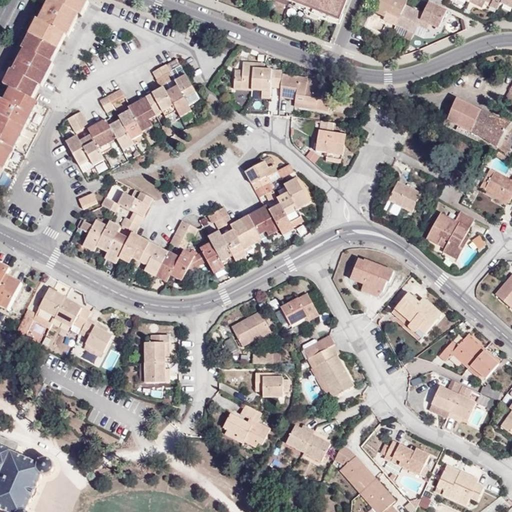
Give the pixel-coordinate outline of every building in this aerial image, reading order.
[(37,21),(30,35),(59,50),(66,36),(68,37),(79,15),(82,17),(89,2),(84,0),(50,0),(40,22),(37,21)] [(273,0),(306,13),(305,14),(321,20),(321,19),(329,22),(331,17),(340,20),(347,0),(273,0)] [(405,6),(408,1),(406,0),(380,0),(374,12),(385,18),(388,12),(399,18),(405,6)] [(497,10),(501,4),(502,0),(483,0),(491,4),(490,7),(497,10)] [(511,0),(502,0),(501,4),(511,8),(511,0)] [(439,29),(447,11),(429,2),(423,14),(418,25),(427,30),(429,25),(439,29)] [(405,38),(410,42),(418,25),(423,14),(405,6),(399,18),(396,25),(408,31),(405,38)] [(11,70),(4,85),(11,89),(33,100),(40,86),(42,88),(54,65),(52,64),(59,50),(30,35),(22,49),(25,50),(14,71),(11,70)] [(170,73),(181,67),(177,59),(153,73),(157,80),(170,73)] [(282,74),(282,70),(265,69),(265,64),(244,63),(243,73),(235,73),(234,90),(262,92),(271,92),(271,87),(271,84),(281,84),(282,74)] [(161,87),(174,80),(170,73),(157,80),(161,87)] [(281,88),(280,98),(288,99),(289,91),(297,92),(296,100),(295,102),(317,105),(316,111),(329,113),(332,88),(318,86),(307,84),(308,80),(308,79),(282,74),(281,84),(281,88)] [(189,107),(200,101),(186,76),(176,82),(178,87),(189,107)] [(167,94),(178,87),(176,82),(174,80),(161,87),(162,89),(165,88),(167,94)] [(178,112),(184,123),(195,117),(189,107),(178,87),(167,94),(178,112)] [(487,140),(498,147),(511,121),(511,87),(503,103),(511,107),(502,122),(456,99),(447,121),(458,126),(469,131),(487,140)] [(146,99),(156,116),(163,113),(166,118),(178,112),(167,94),(165,88),(162,89),(146,99)] [(0,168),(16,176),(50,109),(43,106),(33,100),(11,89),(5,101),(2,100),(0,104),(0,168)] [(113,105),(126,98),(121,90),(108,97),(113,105)] [(289,91),(288,99),(296,100),(297,92),(289,91)] [(115,109),(113,105),(108,97),(101,101),(107,113),(115,109)] [(150,120),(156,116),(146,99),(130,107),(128,108),(130,111),(142,133),(153,126),(150,120)] [(295,108),(316,111),(317,105),(295,102),(295,108)] [(133,141),(143,135),(142,133),(130,111),(119,117),(121,121),(133,141)] [(72,127),(86,120),(81,112),(68,119),(72,127)] [(76,134),(89,126),(86,120),(72,127),(76,134)] [(92,136),(102,154),(113,148),(110,143),(117,140),(110,127),(107,120),(91,129),(89,130),(92,136)] [(117,140),(124,151),(134,145),(133,141),(121,121),(110,127),(117,140)] [(335,123),(321,121),(316,151),(328,153),(342,155),(343,156),(346,142),(346,136),(333,134),(335,123)] [(469,131),(458,126),(456,130),(468,135),(469,131)] [(67,142),(80,167),(91,161),(81,142),(77,136),(67,142)] [(94,166),(105,160),(102,154),(92,136),(81,142),(91,161),(94,166)] [(342,155),(328,153),(326,161),(341,164),(342,155)] [(269,169),(274,166),(270,159),(265,163),(269,169)] [(277,172),(274,166),(269,169),(265,163),(246,173),(256,191),(269,184),(271,183),(268,178),(278,173),(277,172)] [(294,172),(290,165),(277,172),(278,173),(280,177),(281,179),(294,172)] [(0,189),(7,193),(16,176),(0,168),(0,189)] [(511,198),(511,181),(490,169),(480,187),(492,194),(508,203),(509,204),(511,198)] [(297,179),(285,185),(288,193),(298,210),(310,204),(297,179)] [(398,183),(388,201),(402,208),(412,213),(422,194),(398,183)] [(269,184),(256,191),(260,198),(266,195),(274,191),(269,184)] [(125,194),(119,205),(134,213),(144,218),(153,199),(136,191),(132,198),(125,194)] [(274,191),(266,195),(269,202),(277,198),(274,191)] [(290,223),(302,217),(298,211),(298,210),(288,193),(278,199),(281,206),(290,223)] [(98,204),(94,194),(79,200),(83,210),(98,204)] [(508,203),(492,194),(489,201),(505,210),(508,203)] [(107,198),(103,206),(115,213),(119,205),(107,198)] [(402,208),(388,201),(386,206),(400,213),(402,208)] [(280,230),(283,237),(295,230),(293,228),(291,223),(290,223),(281,206),(270,212),(280,230)] [(249,217),(260,236),(267,232),(269,236),(280,230),(270,212),(268,207),(265,208),(249,217)] [(224,208),(209,216),(213,224),(215,223),(229,216),(224,208)] [(467,236),(475,220),(460,212),(456,221),(441,213),(427,239),(438,245),(443,238),(449,243),(445,249),(459,257),(467,244),(463,241),(467,236)] [(144,218),(134,213),(131,221),(140,225),(144,218)] [(219,230),(232,223),(229,216),(215,223),(219,230)] [(245,250),(263,241),(260,236),(249,217),(234,225),(231,227),(234,231),(245,250)] [(293,228),(304,222),(302,217),(290,223),(291,223),(293,228)] [(99,218),(97,221),(108,227),(111,222),(102,218),(101,220),(99,218)] [(136,233),(140,225),(131,221),(126,219),(123,226),(136,233)] [(83,247),(95,252),(97,247),(108,227),(97,221),(94,227),(82,221),(78,229),(90,234),(83,247)] [(183,221),(179,229),(192,236),(194,238),(196,235),(198,230),(183,221)] [(108,227),(97,247),(109,253),(118,234),(122,228),(111,222),(108,227)] [(179,229),(175,236),(188,244),(192,236),(179,229)] [(234,257),(236,262),(248,256),(245,250),(234,231),(223,237),(234,257)] [(220,232),(209,238),(212,243),(223,263),(234,257),(223,237),(220,232)] [(109,253),(106,259),(117,265),(120,259),(130,239),(118,234),(109,253)] [(151,244),(135,236),(133,234),(130,239),(120,259),(130,264),(133,259),(141,263),(151,244)] [(475,239),(481,249),(488,244),(482,235),(475,239)] [(175,236),(171,244),(184,251),(188,244),(175,236)] [(443,238),(438,245),(445,249),(449,243),(443,238)] [(207,261),(214,274),(225,268),(223,263),(212,243),(201,249),(203,253),(207,261)] [(167,252),(151,244),(141,263),(148,266),(146,271),(157,277),(169,253),(167,252)] [(459,257),(445,249),(443,253),(458,261),(459,257)] [(184,251),(181,258),(171,276),(183,282),(188,272),(195,257),(184,251)] [(169,253),(157,277),(168,283),(171,276),(181,258),(169,253)] [(203,253),(195,257),(188,272),(207,261),(203,253)] [(138,268),(141,263),(133,259),(130,264),(131,265),(138,268)] [(364,285),(383,293),(387,283),(390,284),(394,272),(365,260),(365,262),(359,259),(351,279),(364,285)] [(11,270),(0,264),(0,306),(9,312),(23,285),(8,277),(11,270)] [(511,276),(496,295),(511,309),(511,276)] [(379,298),(383,293),(364,285),(362,291),(379,298)] [(89,319),(92,313),(66,300),(66,299),(49,290),(37,314),(28,310),(16,333),(26,337),(30,328),(34,320),(37,322),(51,329),(56,319),(72,328),(74,325),(83,330),(89,319)] [(291,327),(305,319),(318,313),(308,294),(282,308),(291,327)] [(419,330),(426,336),(443,315),(424,299),(420,303),(409,294),(395,309),(412,323),(409,326),(409,328),(413,332),(415,333),(416,333),(419,330)] [(420,342),(426,336),(419,330),(416,333),(415,333),(413,332),(409,328),(409,326),(412,323),(395,309),(392,313),(405,325),(403,328),(420,342)] [(258,340),(271,332),(261,312),(232,327),(243,347),(258,340)] [(318,313),(305,319),(307,323),(319,316),(318,313)] [(106,328),(89,319),(83,330),(80,335),(89,339),(86,344),(104,354),(113,336),(107,333),(104,332),(106,328)] [(72,330),(80,335),(83,330),(74,325),(72,328),(72,330)] [(273,336),(271,332),(258,340),(260,343),(273,336)] [(467,337),(499,364),(502,362),(469,334),(467,337)] [(166,369),(166,357),(165,353),(170,353),(169,335),(151,336),(151,344),(146,344),(145,352),(146,364),(146,384),(171,383),(170,373),(166,373),(166,369)] [(309,359),(335,345),(331,336),(304,351),(309,359)] [(486,380),(499,364),(467,337),(458,347),(453,342),(440,356),(446,362),(452,354),(479,378),(482,376),(486,380)] [(104,354),(86,344),(84,349),(101,358),(104,354)] [(337,356),(340,354),(335,345),(309,359),(314,369),(317,367),(330,392),(333,398),(354,386),(337,356)] [(254,364),(281,364),(282,353),(254,353),(254,364)] [(326,394),(330,392),(317,367),(314,369),(312,370),(326,394)] [(263,392),(263,398),(284,398),(284,378),(278,378),(278,374),(256,374),(256,392),(263,392)] [(477,404),(440,387),(429,411),(448,419),(449,417),(458,421),(460,417),(463,419),(469,421),(477,404)] [(262,414),(245,405),(241,414),(250,419),(247,423),(231,414),(224,428),(227,430),(238,436),(238,437),(245,441),(245,442),(256,448),(259,443),(263,445),(271,430),(258,423),(262,414)] [(511,405),(510,409),(511,410),(511,412),(502,427),(511,435),(511,405)] [(496,422),(502,427),(511,412),(511,410),(510,409),(507,406),(496,422)] [(332,444),(326,442),(323,440),(325,437),(307,427),(305,431),(301,429),(296,426),(287,444),(322,462),(332,444)] [(254,453),(256,448),(245,442),(245,441),(238,437),(238,436),(227,430),(225,434),(243,444),(242,446),(254,453)] [(385,459),(420,476),(430,455),(417,449),(415,452),(393,442),(390,447),(385,444),(380,454),(386,456),(385,459)] [(0,509),(6,511),(27,511),(26,511),(43,476),(46,476),(51,475),(54,470),(55,466),(52,461),(49,458),(46,458),(42,459),(39,461),(38,464),(0,446),(0,509)] [(342,446),(335,460),(344,465),(351,451),(342,446)] [(351,451),(344,465),(345,466),(356,457),(351,451)] [(356,457),(345,466),(340,470),(377,511),(397,511),(391,506),(396,502),(356,457)] [(484,488),(477,485),(454,474),(456,470),(447,465),(437,487),(444,491),(443,495),(467,506),(471,498),(478,502),(484,488)] [(454,474),(477,485),(479,480),(456,470),(454,474)]
